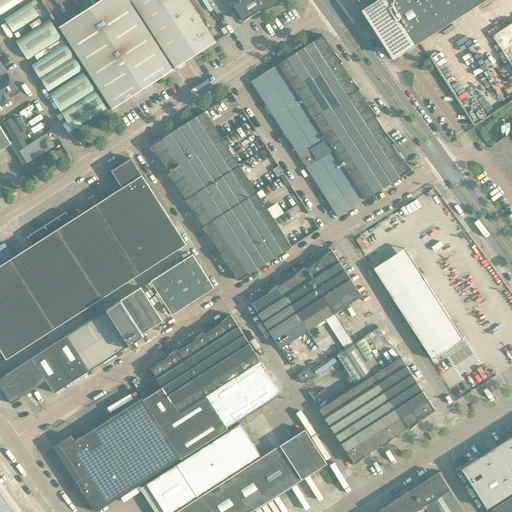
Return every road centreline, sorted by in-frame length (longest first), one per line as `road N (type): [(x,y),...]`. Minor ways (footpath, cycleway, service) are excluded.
road 1 (unclassified): [(11,441),(233,296)]
road 2 (unclassified): [(465,430),(334,231)]
road 3 (unclassified): [(359,496),(233,296)]
road 4 (tertiary): [(447,160),(334,3)]
road 5 (tertiary): [(324,9),(436,166)]
road 6 (unclassified): [(334,231),(230,70)]
road 7 (unclassified): [(233,296),(132,134)]
road 8 (unclassified): [(0,220),(132,134)]
road 9 (tertiary): [(436,166),(511,270)]
road 10 (unclassified): [(359,496),(465,430)]
road 11 (unclassified): [(334,231),(436,166)]
road 12 (unclassified): [(233,296),(334,231)]
